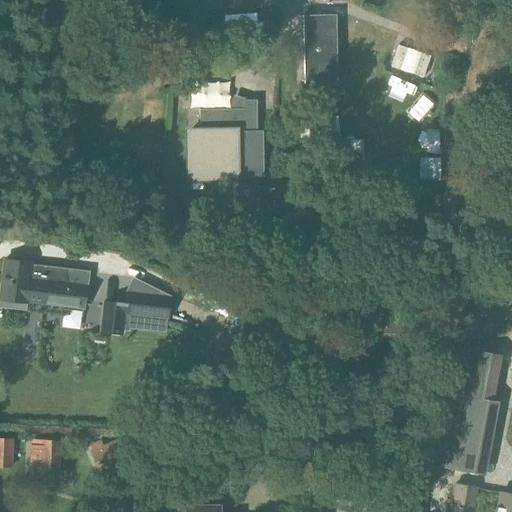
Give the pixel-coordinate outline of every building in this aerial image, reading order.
[(305,83),(337,82),(336,16),(304,16),(305,83)] [(398,45),(391,67),(399,70),(407,48),(398,45)] [(421,53),(414,75),(423,77),(430,56),(421,53)] [(243,110),(201,110),(201,131),(191,131),(191,181),(233,181),(233,205),(257,205),(257,178),(263,178),(263,132),(256,132),(256,101),(243,101),(243,110)] [(0,276),(0,280),(1,280),(0,287),(0,298),(83,308),(87,272),(30,265),(30,263),(3,260),(1,277),(0,276)] [(104,303),(101,333),(123,335),(124,327),(125,315),(153,318),(152,330),(164,331),(168,294),(133,278),(128,290),(126,305),(104,303)] [(432,323),(415,323),(415,335),(432,334),(432,323)] [(407,341),(407,324),(354,325),(354,337),(363,337),(363,342),(407,341)] [(300,326),(273,325),(273,341),(300,341),(300,326)] [(242,354),(257,355),(257,331),(242,331),(242,354)] [(459,356),(439,465),(478,472),(498,363),(499,355),(461,348),(459,356)] [(272,385),(288,385),(287,363),(272,363),(272,385)] [(383,427),(381,410),(358,412),(359,422),(355,422),(356,430),(383,427)] [(0,464),(14,465),(15,439),(0,438),(0,464)] [(128,459),(120,439),(104,446),(101,440),(86,446),(96,471),(128,459)] [(57,470),(57,441),(31,441),(31,469),(57,470)] [(289,488),(288,511),(356,511),(356,510),(372,510),(373,483),(360,482),(360,477),(327,476),(327,489),(289,488)] [(454,484),(448,511),(470,511),(475,488),(454,484)] [(511,511),(511,497),(499,495),(495,511),(511,511)] [(217,511),(217,503),(183,503),(183,505),(181,505),(177,509),(177,511),(217,511)]
